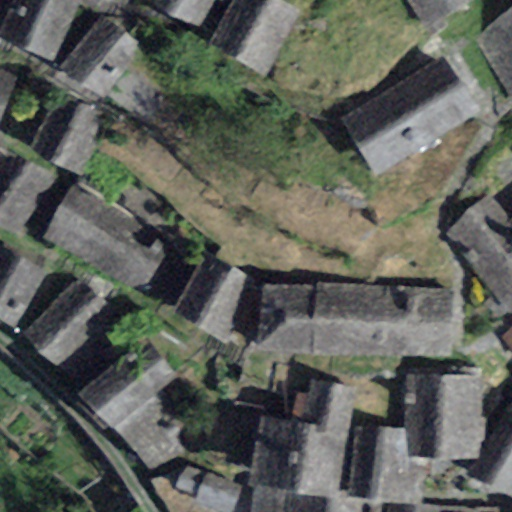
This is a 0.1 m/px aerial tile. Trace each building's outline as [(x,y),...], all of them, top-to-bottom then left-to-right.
[(67,0),(18,0),(2,39),(50,58),(73,3),(67,0)] [(155,0),(154,3),(196,26),(210,0),(155,0)] [(238,0),(215,51),(263,73),(292,11),(267,0),(238,0)] [(409,0),(425,25),(465,0),(409,0)] [(511,17),(484,35),(511,77),(511,17)] [(101,24),(66,71),(99,96),(135,48),(101,24)] [(443,65),(347,122),(376,170),(472,113),(443,65)] [(0,75),(0,108),(12,80),(0,75)] [(97,115),(56,97),(31,152),(72,170),(97,115)] [(0,155),(0,154),(0,226),(13,234),(44,180),(0,155)] [(167,243),(77,188),(48,236),(137,291),(167,243)] [(511,218),(491,196),(447,236),(511,307),(511,218)] [(41,273),(0,248),(0,312),(13,320),(41,273)] [(208,263),(181,316),(224,338),(252,285),(208,263)] [(80,280),(24,328),(74,386),(104,360),(96,350),(121,328),(80,280)] [(443,295),(267,289),(265,349),(441,355),(443,295)] [(174,375),(145,338),(85,386),(114,423),(158,387),(174,375)] [(406,377),(404,428),(424,455),(478,455),(480,378),(406,377)] [(308,420),(253,413),(245,474),(345,486),(352,428),(357,386),(313,381),(308,420)] [(158,387),(114,423),(149,467),(189,449),(171,420),(178,414),(158,387)] [(511,484),(511,418),(503,415),(472,468),(511,485),(511,484)] [(404,428),(352,428),(345,486),(422,497),(424,455),(404,428)] [(378,511),(380,501),(263,487),(256,511),(378,511)] [(441,511),(442,508),(389,501),(387,511),(441,511)]
